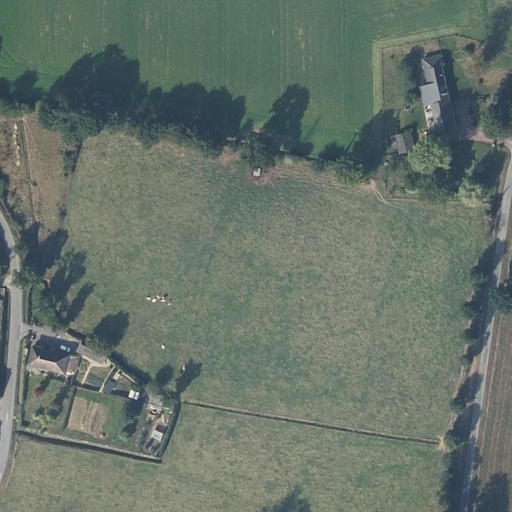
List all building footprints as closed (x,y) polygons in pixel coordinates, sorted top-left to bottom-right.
[(446,66),(444,56),(424,60),(431,90),(433,90),(437,104),(434,105),(439,130),(456,126),(444,67),(446,66)] [(413,132),(398,135),(402,154),(416,152),(413,132)] [(43,288),(35,291),(42,305),(49,302),(43,288)] [(106,359),(83,345),(80,352),(101,366),(106,359)] [(71,354),(36,346),(32,366),(67,372),(71,354)] [(102,392),(111,394),(114,382),(106,379),(102,392)] [(165,407),(167,399),(155,394),(153,406),(165,407)] [(177,411),(178,402),(167,399),(165,407),(177,411)] [(160,440),(163,433),(153,430),(151,437),(160,440)]
